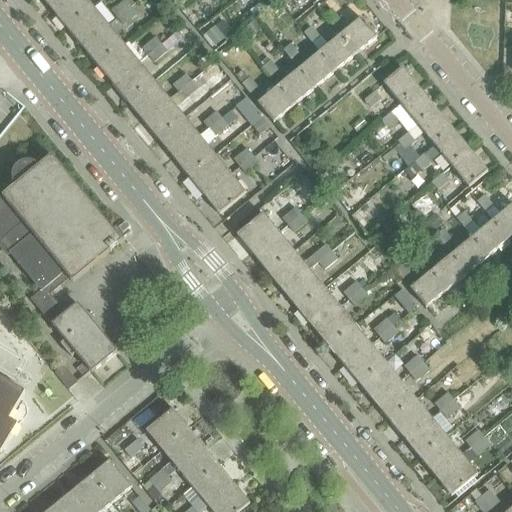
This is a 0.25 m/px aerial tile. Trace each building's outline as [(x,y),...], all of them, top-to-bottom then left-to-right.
[(40,0),(51,12),(66,0),(40,0)] [(85,0),(66,0),(51,12),(66,31),(93,9),(85,0)] [(111,14),(116,20),(130,9),(124,3),(111,14)] [(93,9),(66,31),(81,49),(108,27),(93,9)] [(130,9),(116,20),(123,28),(136,17),(130,9)] [(330,12),(324,18),(332,28),(339,23),(330,12)] [(361,20),(340,38),(355,57),(376,39),(361,20)] [(108,27),(81,49),(97,68),(123,46),(108,27)] [(309,30),(303,35),(311,45),(318,40),(309,30)] [(172,37),(160,46),(167,54),(178,45),(172,37)] [(355,57),(340,38),(326,49),(318,40),(311,45),(319,55),(335,74),(355,57)] [(141,51),(147,58),(160,46),(155,40),(141,51)] [(123,46),(97,68),(112,86),(138,65),(123,46)] [(160,46),(147,58),(153,65),(167,54),(160,46)] [(289,46),(283,51),(291,62),(298,56),(289,46)] [(319,55),(299,71),(315,90),(335,74),(319,55)] [(268,63),(261,69),(270,79),(277,73),(268,63)] [(138,65),(112,86),(127,105),(154,83),(138,65)] [(191,84),(200,76),(195,69),(185,77),(191,84)] [(383,86),(400,106),(419,90),(402,70),(383,86)] [(299,71),(278,89),(293,108),(315,90),(299,71)] [(197,91),(206,83),(200,76),(191,84),(197,91)] [(172,88),(178,95),(191,84),(185,77),(172,88)] [(248,80),(241,86),(249,96),(256,90),(248,80)] [(143,124),(169,102),(178,95),(172,88),(163,95),(154,83),(127,105),(143,124)] [(191,84),(178,95),(184,102),(197,91),(191,84)] [(278,89),(257,106),(273,125),(293,108),(278,89)] [(436,111),(419,90),(400,106),(417,127),(436,111)] [(373,94),(362,102),(368,110),(379,102),(373,94)] [(184,120),(175,109),(184,102),(178,95),(169,102),(143,124),(157,142),(184,120)] [(453,132),(436,111),(417,127),(406,135),(412,142),(423,134),(434,148),(453,132)] [(202,125),(208,132),(222,121),(216,114),(202,125)] [(390,115),(379,123),(386,131),(396,122),(390,115)] [(184,120),(157,142),(173,161),(200,139),(184,120)] [(222,121),(208,132),(214,139),(227,128),(222,121)] [(214,157),(205,146),(214,139),(208,132),(200,139),(173,161),(188,179),(214,157)] [(470,152),(453,132),(434,148),(424,156),(430,163),(440,155),(451,168),(470,152)] [(406,135),(396,144),(398,146),(402,151),(407,147),(412,142),(406,135)] [(398,146),(391,151),(406,171),(414,165),(418,161),(407,147),(402,151),(398,146)] [(233,163),(238,169),(252,158),(247,151),(233,163)] [(470,152),(451,168),(468,189),(487,174),(470,152)] [(418,161),(414,165),(419,172),(430,163),(424,156),(418,161)] [(214,157),(188,179),(203,198),(230,176),(214,157)] [(51,158),(39,168),(37,166),(35,165),(32,164),(30,163),(27,163),(24,164),(22,164),(19,165),(17,167),(15,169),(14,171),(13,173),(12,176),(11,178),(11,181),(12,184),(13,186),(14,188),(0,200),(0,244),(40,293),(44,289),(50,296),(69,281),(72,284),(115,249),(122,243),(120,241),(130,234),(128,231),(129,230),(129,229),(129,228),(129,227),(128,226),(127,225),(126,225),(125,225),(124,226),(123,226),(121,224),(112,231),(51,158)] [(252,158),(238,169),(244,176),(258,165),(252,158)] [(406,171),(404,173),(409,180),(419,172),(414,165),(406,171)] [(230,176),(203,198),(219,217),(245,195),(230,176)] [(441,177),(430,185),(436,193),(447,184),(441,177)] [(476,204),(484,214),(491,208),(483,198),(476,204)] [(511,238),(511,206),(499,217),(491,208),(484,214),(491,223),(507,242),(511,238)] [(426,207),(417,214),(421,219),(429,212),(426,207)] [(453,209),(448,213),(455,221),(459,217),(453,209)] [(282,221),(287,228),(301,217),(295,210),(282,221)] [(455,221),(463,231),(471,225),(462,215),(459,217),(455,221)] [(236,238),(252,257),(279,235),(263,216),(236,238)] [(301,217),(287,228),(293,235),(306,224),(301,217)] [(507,242),(491,223),(478,234),(471,225),(463,231),(471,240),(486,259),(507,242)] [(442,232),(434,238),(443,248),(450,242),(442,232)] [(279,235),(252,257),(267,276),(294,254),(279,235)] [(471,240),(450,257),(466,276),(486,259),(471,240)] [(311,257),(318,265),(331,254),(325,246),(311,257)] [(429,259),(421,249),(414,255),(422,265),(429,259)] [(294,254),(267,276),(282,294),(309,272),(294,254)] [(331,254),(318,265),(323,271),(336,260),(331,254)] [(450,257),(430,274),(445,293),(466,276),(450,257)] [(409,276),(400,266),(393,272),(402,282),(409,276)] [(402,282),(393,272),(391,269),(386,274),(396,286),(402,282)] [(309,272),(282,294),(298,313),(324,291),(309,272)] [(430,274),(410,291),(425,310),(445,293),(430,274)] [(356,284),(342,295),(348,302),(361,291),(356,284)] [(55,303),(50,296),(44,289),(40,293),(30,301),(64,342),(60,346),(71,358),(75,355),(91,375),(117,354),(77,306),(65,315),(55,303)] [(324,291),(298,313),(313,331),(339,309),(324,291)] [(361,291),(348,302),(354,309),(367,298),(361,291)] [(339,309),(313,331),(328,350),(355,328),(339,309)] [(372,331),(379,339),(392,328),(386,320),(372,331)] [(355,328),(328,350),(343,368),(370,346),(355,328)] [(392,328),(379,339),(384,345),(397,334),(392,328)] [(370,346),(343,368),(358,386),(385,365),(370,346)] [(403,368),(409,375),(422,364),(416,357),(403,368)] [(422,364),(409,375),(414,382),(428,371),(422,364)] [(385,365),(358,386),(373,405),(400,383),(385,365)] [(63,367),(54,375),(68,392),(77,384),(63,367)] [(0,454),(0,455),(17,426),(9,421),(24,394),(0,379),(0,454)] [(400,383),(373,405),(388,423),(415,401),(400,383)] [(433,405),(439,412),(453,401),(447,394),(433,405)] [(415,401),(388,423),(404,442),(430,420),(415,401)] [(453,401),(439,412),(445,419),(458,408),(453,401)] [(161,452),(188,430),(172,411),(146,433),(151,440),(161,452)] [(430,420),(404,442),(419,460),(445,438),(430,420)] [(188,430),(161,452),(176,470),(203,449),(188,430)] [(464,442),(469,449),(483,438),(477,431),(464,442)] [(143,447),(151,440),(146,433),(137,440),(143,447)] [(445,438),(419,460),(434,478),(460,457),(445,438)] [(483,438),(469,449),(475,456),(488,445),(483,438)] [(143,447),(137,440),(136,440),(123,451),(129,458),(143,447)] [(203,449),(176,470),(191,489),(218,467),(203,449)] [(460,457),(434,478),(450,498),(477,477),(460,457)] [(110,463),(91,478),(113,505),(131,489),(110,463)] [(200,511),(206,507),(233,486),(218,467),(191,489),(182,496),(192,508),(195,511),(200,511)] [(148,481),(154,489),(167,478),(161,470),(148,481)] [(91,478),(72,494),(87,511),(103,511),(113,505),(91,478)] [(167,478),(154,489),(159,496),(173,485),(167,478)] [(233,486),(206,507),(210,511),(240,511),(249,505),(233,486)] [(488,491),(480,498),(492,511),(499,505),(488,491)] [(87,511),(72,494),(54,509),(56,511),(87,511)] [(146,511),(149,510),(138,498),(131,504),(137,511),(146,511)] [(490,511),(492,511),(480,498),(474,503),(481,511),(490,511)]
